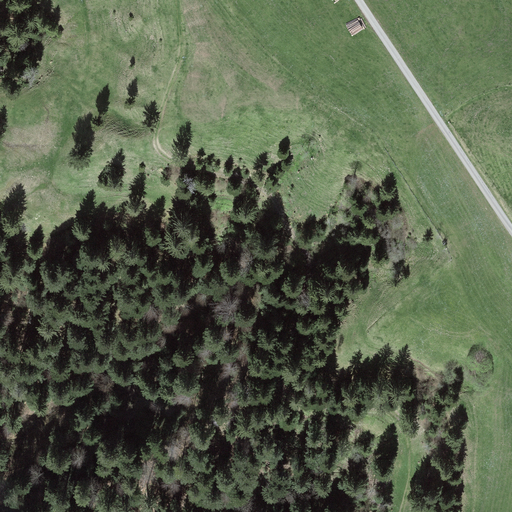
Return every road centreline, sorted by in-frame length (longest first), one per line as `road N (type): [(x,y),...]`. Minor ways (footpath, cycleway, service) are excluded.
road 1 (track): [(177,0),(181,52),(156,145),(167,158),(234,174),(273,198),(309,269),(280,386),(323,408),(395,414),(412,462),(401,511)]
road 2 (unclassified): [(358,0),(511,230)]
